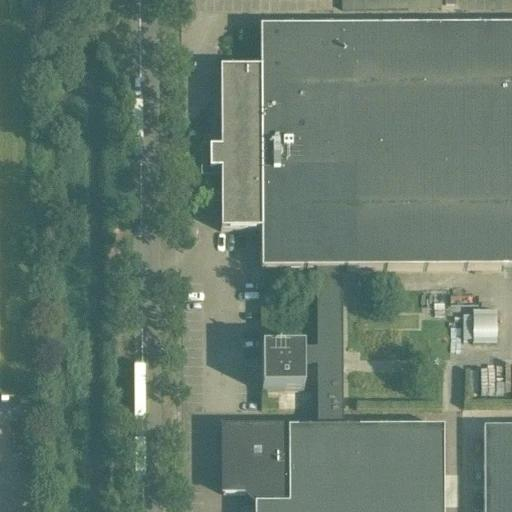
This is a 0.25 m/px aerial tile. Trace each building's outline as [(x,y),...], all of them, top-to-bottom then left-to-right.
[(30,14),(30,0),(19,0),(20,14),(30,14)] [(259,71),(219,72),(219,152),(209,152),(209,174),(220,174),(220,234),(260,234),(260,273),(316,273),(316,352),(302,352),(302,370),(316,370),(316,432),(342,432),(341,273),(511,272),(511,30),(259,32),(259,71)] [(472,318),(462,318),(463,342),(472,342),(472,346),(496,347),(496,313),(472,313),(472,318)] [(260,394),(261,394),(302,394),(302,370),(302,352),(260,352),(260,394)] [(461,379),(474,375),(470,361),(456,366),(461,379)] [(511,511),(511,431),(483,432),(483,511),(511,511)] [(442,511),(442,432),(342,432),(316,432),(287,432),(221,433),(222,497),(245,497),(254,505),(253,511),(442,511)]
